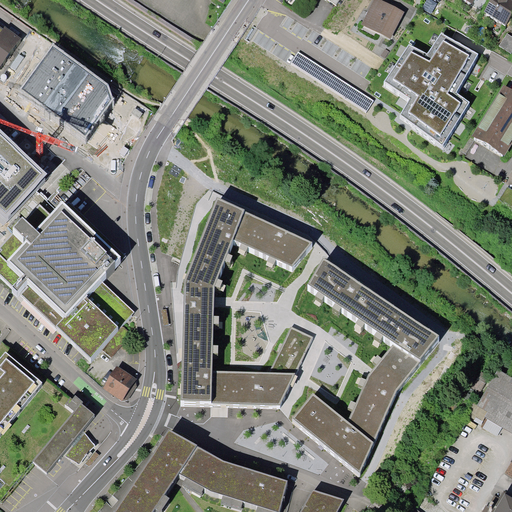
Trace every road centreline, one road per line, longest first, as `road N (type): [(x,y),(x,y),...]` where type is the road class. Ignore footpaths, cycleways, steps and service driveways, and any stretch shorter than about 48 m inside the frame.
road 1 (trunk): [(511,293),(344,161),(96,0)]
road 2 (unknown): [(196,342),(204,380),(346,441),(370,442),(399,362),(391,338),(232,310)]
road 3 (tertiary): [(143,416),(155,353),(135,215),(139,177),(248,0)]
road 4 (residential): [(143,416),(370,503)]
road 5 (unknown): [(198,305),(193,216),(223,206),(238,226),(232,310)]
road 6 (residential): [(0,310),(122,416),(143,416)]
road 7 (unknown): [(244,5),(368,82)]
road 8 (unknown): [(196,342),(328,376)]
road 9 (tertiary): [(67,511),(143,416)]
